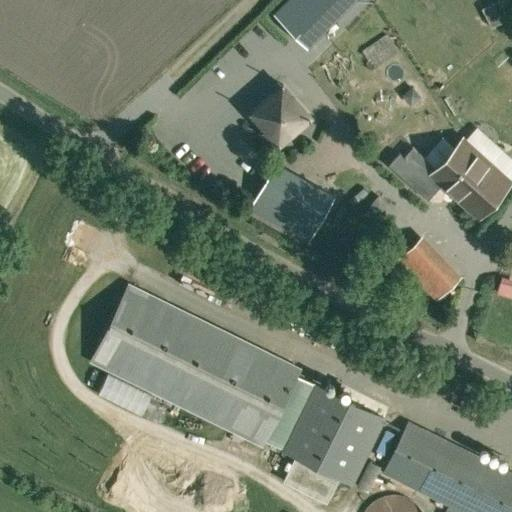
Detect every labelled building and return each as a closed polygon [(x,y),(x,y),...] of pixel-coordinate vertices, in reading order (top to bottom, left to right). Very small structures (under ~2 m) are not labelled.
[(308,44),(351,0),(287,0),(275,12),(308,44)] [(499,27),(511,22),(503,3),(491,8),(499,27)] [(371,69),(401,50),(389,33),(360,52),(371,69)] [(268,111),(298,140),(331,108),(301,78),(268,111)] [(399,151),(388,163),(427,199),(442,183),(478,216),(510,181),(462,137),(435,167),(412,146),(403,156),(399,151)] [(274,163),(250,206),(308,239),(333,196),(274,163)] [(93,224),(79,247),(97,258),(110,235),(93,224)] [(457,277),(419,238),(399,257),(437,296),(457,277)] [(188,262),(185,272),(236,290),(239,280),(188,262)] [(263,445),(298,375),(301,368),(128,283),(90,361),(263,445)] [(283,322),(327,342),(333,329),(289,310),(283,322)] [(412,369),(407,379),(423,387),(427,377),(412,369)] [(352,484),(376,435),(375,435),(384,417),(313,382),(281,449),(352,484)] [(476,391),(467,402),(485,417),(494,406),(476,391)] [(511,511),(511,470),(408,419),(399,437),(400,437),(384,470),(450,502),(445,511),(511,511)] [(420,511),(417,508),(411,503),(405,500),(399,499),(392,498),(385,500),(381,501),(374,505),(370,509),(367,511),(420,511)]
